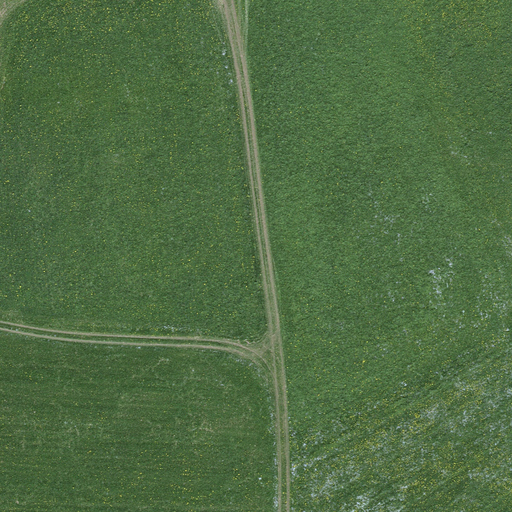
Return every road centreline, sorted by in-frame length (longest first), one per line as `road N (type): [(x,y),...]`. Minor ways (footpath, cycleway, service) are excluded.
road 1 (track): [(223,0),(268,276),(282,511)]
road 2 (track): [(0,319),(277,356)]
